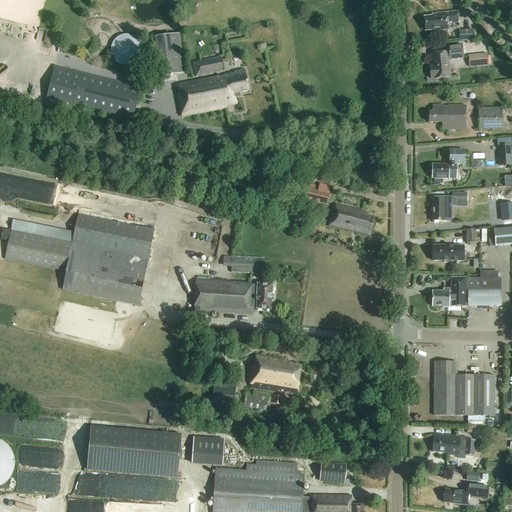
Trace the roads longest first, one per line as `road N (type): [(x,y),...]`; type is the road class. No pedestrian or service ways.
road 1 (tertiary): [(399,335),(399,62),(389,0)]
road 2 (tertiary): [(397,511),(399,335)]
